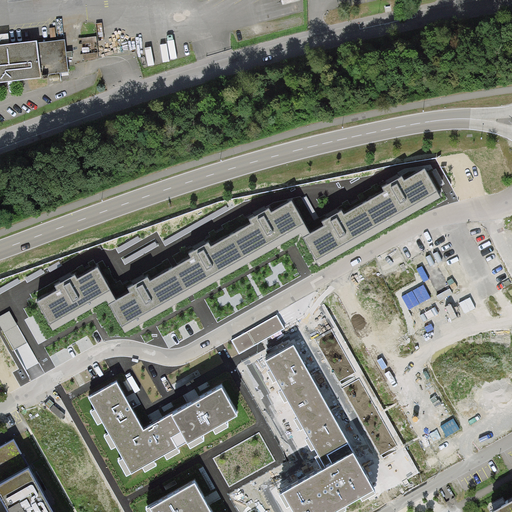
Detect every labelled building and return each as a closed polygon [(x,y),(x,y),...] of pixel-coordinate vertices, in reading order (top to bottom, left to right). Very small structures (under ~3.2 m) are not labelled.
[(0,83),(66,76),(62,41),(0,48),(0,83)] [(385,192),(363,204),(375,226),(437,191),(425,170),(404,181),(401,177),(382,188),(385,192)] [(375,226),(316,259),(319,265),(440,197),(437,191),(375,226)] [(252,224),(232,235),(244,257),(303,224),(291,202),(271,213),(268,208),(257,215),(249,219),(252,224)] [(310,234),(303,237),(316,259),(375,226),(363,204),(344,215),(341,211),(329,217),(322,221),(325,225),(310,234)] [(226,205),(163,241),(165,245),(228,209),(226,205)] [(186,290),(122,327),(125,333),(301,233),(303,237),(310,234),(303,224),(244,257),(186,290)] [(192,259),(174,268),(186,290),(244,257),(232,235),(210,247),(208,243),(196,249),(189,254),(192,259)] [(138,236),(116,248),(119,252),(140,240),(138,236)] [(155,242),(123,260),(125,264),(157,246),(155,242)] [(59,262),(48,268),(50,271),(61,265),(59,262)] [(57,292),(38,302),(50,324),(110,291),(98,268),(77,280),(74,275),(54,286),(57,292)] [(116,301),(110,305),(122,327),(186,290),(174,268),(150,282),(147,277),(135,284),(128,288),(131,293),(116,301)] [(42,269),(25,278),(27,282),(44,273),(42,269)] [(18,278),(0,288),(0,293),(20,282),(18,278)] [(110,291),(50,324),(53,330),(107,300),(110,305),(116,301),(110,291)] [(11,311),(0,316),(0,325),(14,350),(28,342),(11,311)] [(277,315),(233,340),(240,353),(284,328),(277,315)] [(292,346),(266,361),(271,370),(267,372),(273,382),(276,380),(282,390),(278,392),(284,402),(287,400),(297,418),(294,420),(299,430),(303,428),(308,437),(304,440),(311,451),(315,449),(318,455),(314,457),(322,470),(353,453),(332,415),(312,380),(292,346)] [(116,383),(89,398),(95,409),(89,412),(98,426),(101,424),(107,433),(102,436),(111,451),(116,449),(121,458),(116,461),(125,478),(141,469),(144,473),(156,466),(153,460),(164,454),(167,459),(179,452),(176,448),(186,442),(189,448),(203,440),(200,436),(213,429),(215,433),(227,426),(225,422),(237,416),(220,387),(143,430),(116,383)] [(52,511),(13,443),(0,450),(0,511),(52,511)] [(376,494),(353,453),(322,470),(278,494),(286,509),(289,507),(292,511),(343,511),(346,511),(344,508),(360,499),(362,502),(376,494)] [(211,511),(194,481),(147,509),(148,511),(211,511)] [(511,511),(511,497),(496,506),(499,511),(511,511)]
